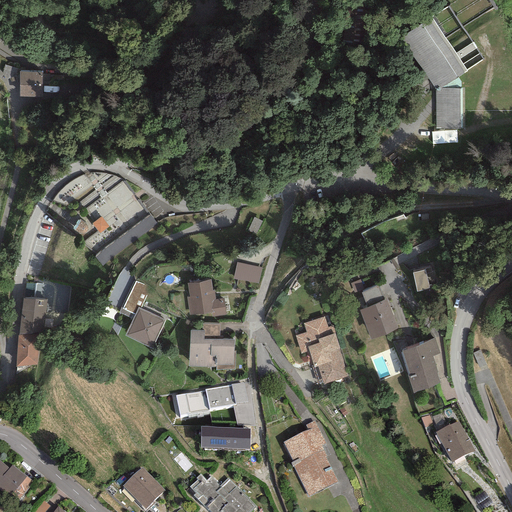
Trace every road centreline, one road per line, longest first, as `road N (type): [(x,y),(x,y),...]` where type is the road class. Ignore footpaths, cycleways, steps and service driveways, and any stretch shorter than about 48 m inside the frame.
road 1 (residential): [(289,189),(200,207),(116,167),(91,163),(66,172),(47,191),(28,243),(0,378)]
road 2 (track): [(511,200),(424,206),(366,223),(295,268),(253,322)]
road 3 (track): [(116,167),(172,170),(202,157),(307,53),(313,0)]
road 4 (tertiary): [(511,484),(458,371),(464,316),(511,261)]
road 5 (residential): [(289,189),(253,322),(308,398)]
road 6 (residential): [(511,193),(349,174),(289,189)]
road 7 (track): [(203,10),(145,60),(96,40),(52,34),(23,0)]
road 8 (track): [(199,0),(202,29),(160,73),(47,95)]
road 9 (track): [(124,83),(36,67),(2,45)]
